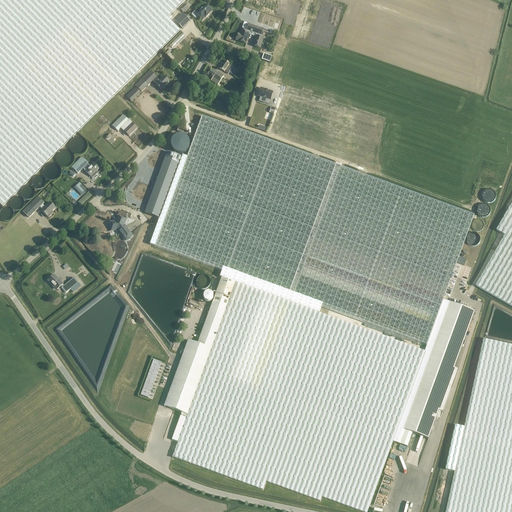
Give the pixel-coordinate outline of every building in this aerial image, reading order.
[(0,0),(0,204),(2,207),(159,51),(184,26),(172,14),(186,0),(0,0)] [(254,0),(249,18),(269,24),(276,0),(254,0)] [(302,0),(291,37),(305,41),(318,0),(302,0)] [(327,0),(321,0),(308,43),(328,49),(342,5),(327,0)] [(189,8),(185,4),(179,9),(183,13),(189,8)] [(197,14),(195,11),(191,15),(196,19),(198,16),(202,20),(206,17),(206,18),(209,15),(208,14),(212,11),(209,9),(210,8),(207,6),(206,5),(197,14)] [(239,42),(245,44),(249,34),(249,32),(253,33),(255,26),(248,24),(245,31),(246,31),(245,32),(242,31),(239,42)] [(253,46),(260,49),(263,39),(261,38),(262,36),(265,29),(255,26),(253,33),(257,35),(256,36),(253,46)] [(272,56),(264,54),(262,60),(270,63),(272,56)] [(229,73),(234,76),(238,70),(230,64),(224,60),(219,68),(224,72),(228,74),(229,73)] [(146,67),(127,85),(131,90),(135,86),(142,93),(152,82),(161,90),(169,82),(164,76),(160,81),(146,67)] [(211,81),(218,85),(224,76),(217,72),(216,73),(211,69),(208,75),(212,78),(211,81)] [(282,87),(268,135),(343,158),(345,151),(345,160),(352,163),(362,166),(373,167),(372,168),(375,169),(375,167),(379,167),(391,125),(379,121),(378,123),(375,122),(373,127),(370,127),(370,125),(366,125),(363,124),(363,119),(361,118),(359,124),(354,124),(359,110),(282,87)] [(126,97),(131,102),(135,99),(137,96),(137,97),(141,93),(135,88),(126,97)] [(257,97),(260,97),(259,102),(266,104),(268,100),(270,101),(273,92),(260,88),(257,97)] [(462,115),(467,96),(460,94),(455,114),(462,115)] [(124,131),(129,137),(137,128),(132,123),(131,124),(123,115),(112,126),(118,132),(125,124),(128,127),(124,131)] [(182,157),(167,152),(146,211),(160,216),(147,251),(221,278),(197,344),(188,341),(164,407),(181,413),(171,440),(178,442),(172,457),(263,491),(266,482),(320,502),(322,498),(361,511),(367,511),(393,442),(407,447),(412,433),(428,439),(439,411),(442,412),(458,370),(454,368),(475,312),(443,300),(474,216),(305,154),(202,117),(187,157),(182,156),(182,157)] [(181,138),(179,137),(178,138),(176,138),(175,139),(174,140),(173,141),(172,142),(171,144),(171,146),(171,147),(172,149),(173,150),(174,151),(175,152),(176,153),(178,154),(179,154),(181,154),(183,153),(184,152),(185,151),(186,150),(187,149),(187,147),(188,146),(187,144),(187,142),(186,141),(185,140),(184,139),(183,138),(181,138)] [(96,172),(99,169),(93,164),(90,167),(88,164),(82,157),(71,167),(75,171),(78,174),(84,167),(87,170),(86,171),(93,179),(94,178),(94,179),(95,179),(97,177),(97,176),(96,176),(98,174),(96,172)] [(81,183),(76,187),(82,194),(87,189),(81,183)] [(22,212),(29,218),(40,208),(42,210),(41,211),(48,218),(53,213),(52,212),(55,208),(50,203),(45,207),(43,205),(44,203),(38,197),(22,212)] [(475,286),(511,306),(511,203),(497,230),(505,235),(499,244),(475,286)] [(118,231),(126,241),(130,240),(132,236),(125,226),(125,224),(126,219),(119,216),(117,221),(115,222),(110,222),(111,231),(116,230),(118,231)] [(484,227),(484,226),(484,224),(483,223),(482,222),(481,221),(480,220),(478,220),(477,220),(475,220),(474,221),(473,222),(473,224),(472,225),(472,227),(473,228),(474,229),(475,230),(476,231),(478,231),(479,231),(481,231),(482,230),(483,229),(484,227)] [(63,285),(63,284),(54,275),(48,281),(51,284),(50,284),(56,290),(61,286),(63,288),(62,289),(65,294),(70,290),(73,293),(81,287),(74,278),(64,286),(63,285)] [(210,284),(210,282),(210,281),(209,280),(209,278),(208,277),(207,276),(205,276),(204,275),(202,275),(201,276),(200,276),(198,277),(198,278),(197,279),(196,281),(196,282),(196,284),(197,285),(197,286),(198,287),(200,288),(201,289),(202,289),(204,289),(205,289),(206,288),(208,287),(209,286),(209,285),(210,284)] [(212,293),(211,293),(210,292),(209,292),(208,292),(207,292),(206,292),(206,293),(205,293),(204,294),(204,295),(203,295),(203,296),(203,297),(203,298),(203,299),(204,299),(204,300),(205,301),(206,301),(207,302),(208,302),(209,302),(210,301),(211,301),(212,300),(213,299),(213,298),(213,297),(213,296),(213,295),(212,294),(212,293)] [(139,350),(143,340),(139,338),(134,348),(139,350)] [(446,511),(511,511),(511,345),(484,339),(465,427),(456,425),(446,470),(455,472),(446,511)] [(144,352),(149,354),(153,344),(148,342),(144,352)] [(159,346),(155,356),(159,358),(163,347),(159,346)] [(371,509),(380,511),(382,511),(386,499),(382,498),(383,497),(376,495),(371,509)]
